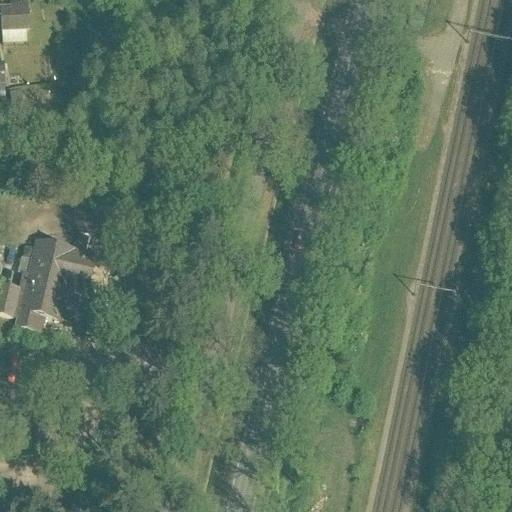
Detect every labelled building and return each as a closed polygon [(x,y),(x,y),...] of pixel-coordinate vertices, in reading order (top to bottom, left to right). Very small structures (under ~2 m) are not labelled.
[(2,35),(29,33),(27,5),(17,6),(17,12),(0,13),(2,35)] [(59,74),(60,59),(45,59),(44,73),(59,74)] [(0,90),(21,89),(20,78),(4,79),(3,67),(0,66),(0,90)] [(88,300),(97,261),(36,248),(28,282),(23,281),(20,295),(0,291),(0,319),(18,324),(16,335),(41,340),(45,324),(60,328),(67,295),(88,300)] [(0,473),(0,483),(10,482),(9,472),(0,473)]
